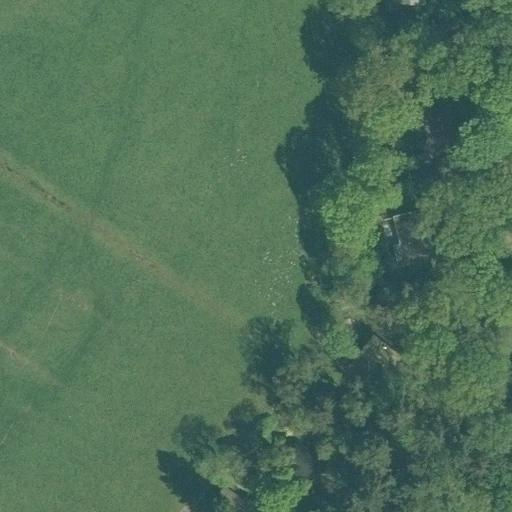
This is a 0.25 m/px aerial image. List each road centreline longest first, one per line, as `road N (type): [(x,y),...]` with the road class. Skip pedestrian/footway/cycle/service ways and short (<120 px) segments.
road 1 (track): [(511,230),(463,354),(345,511)]
road 2 (track): [(479,0),(511,142)]
